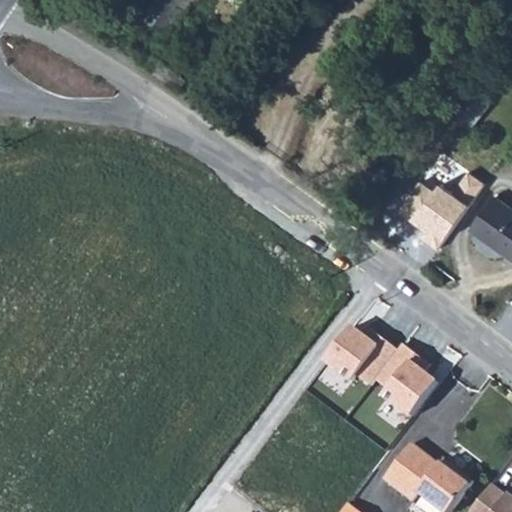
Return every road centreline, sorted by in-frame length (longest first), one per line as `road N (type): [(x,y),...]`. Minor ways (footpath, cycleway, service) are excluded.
road 1 (residential): [(511,365),(186,128)]
road 2 (residential): [(186,128),(131,82),(0,14)]
road 3 (residential): [(0,90),(186,128)]
